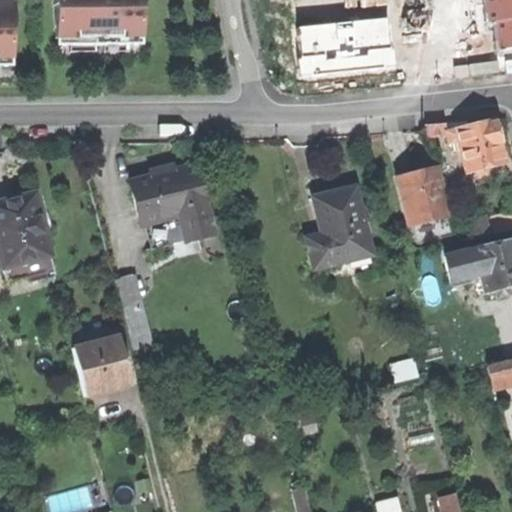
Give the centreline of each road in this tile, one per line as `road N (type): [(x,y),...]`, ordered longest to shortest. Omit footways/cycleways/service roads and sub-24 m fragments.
road 1 (residential): [(511,98),(254,113)]
road 2 (residential): [(254,113),(0,116)]
